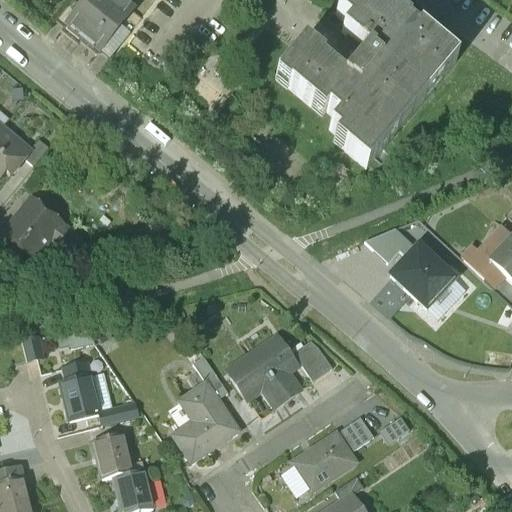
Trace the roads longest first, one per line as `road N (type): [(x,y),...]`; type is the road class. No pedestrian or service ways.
road 1 (residential): [(0,35),(445,410)]
road 2 (residential): [(240,511),(231,498),(239,474),(354,392)]
road 3 (residential): [(78,511),(27,399)]
